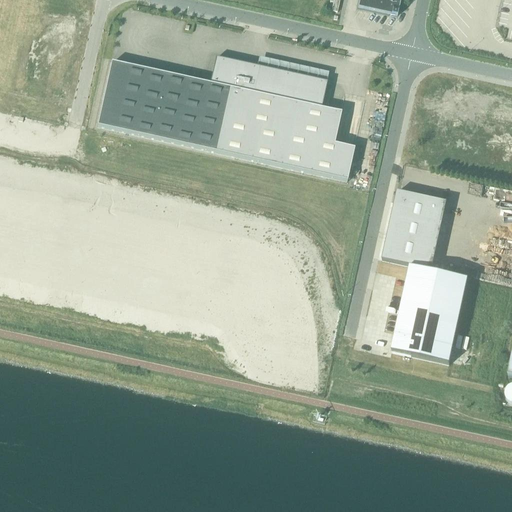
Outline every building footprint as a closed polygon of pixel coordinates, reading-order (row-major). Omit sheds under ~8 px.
[(339,0),(333,0),(331,12),(337,13),(339,0)] [(359,0),(357,9),(389,16),(389,14),(390,14),(391,14),(391,16),(396,17),(398,10),(400,0),(359,0)] [(259,58),(256,68),(261,70),(272,72),(282,74),(291,76),(302,78),(312,81),(321,83),(326,84),(328,73),(259,58)] [(261,70),(256,68),(245,66),(236,64),(224,61),(215,59),(209,86),(159,75),(111,64),(97,128),(347,183),(354,151),(353,151),(348,149),(343,148),(338,147),(334,146),(341,115),(340,114),(321,110),(327,84),(326,84),(321,83),(312,81),(302,78),(291,76),(282,74),(272,72),(261,70)] [(447,204),(397,193),(382,262),(432,273),(432,272),(447,204)] [(395,335),(391,354),(392,354),(448,366),(449,366),(450,363),(456,336),(468,281),(410,268),(410,269),(395,335)]
